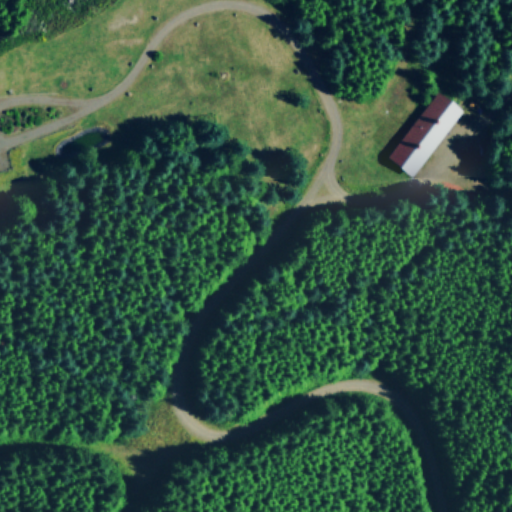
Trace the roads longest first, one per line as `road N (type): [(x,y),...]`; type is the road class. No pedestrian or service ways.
road 1 (track): [(284,232),(326,154),(333,116),(292,37),(261,12),(229,4),(188,11),(152,37),(111,94),(10,137),(0,134),(5,96),(73,102),(80,111)]
road 2 (track): [(215,460),(250,429),(329,386),(361,381),(390,388),(416,410),(431,449),(439,511)]
road 3 (track): [(236,442),(205,435),(173,390),(182,353),(210,310),(284,232)]
road 4 (track): [(284,232),(318,217),(511,196)]
road 5 (track): [(0,449),(112,449),(143,474),(174,478),(215,460)]
